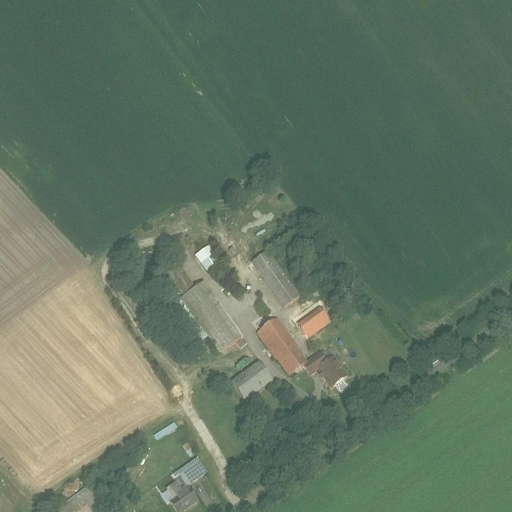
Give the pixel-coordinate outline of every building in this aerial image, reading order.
[(208,248),(196,256),(209,274),(220,266),(208,248)] [(269,254),(255,264),(285,308),(300,298),(269,254)] [(182,300),(196,291),(178,266),(165,275),(168,280),(165,282),(175,297),(178,294),(182,300)] [(241,339),(203,285),(196,291),(182,300),(219,354),(241,339)] [(323,298),(294,319),(308,339),(337,318),(323,298)] [(276,323),(258,336),(275,361),(278,358),(292,378),(306,369),(308,367),(276,323)] [(308,367),(306,369),(311,377),(319,371),(333,390),(348,379),(334,360),(328,365),(322,356),(308,367)] [(272,382),(260,365),(237,382),(248,399),(272,382)] [(154,435),(174,425),(172,420),(152,430),(154,435)] [(176,424),(155,436),(158,441),(179,430),(176,424)] [(197,461),(179,473),(189,488),(206,475),(197,461)] [(166,493),(178,511),(185,511),(198,503),(191,493),(188,495),(184,489),(179,493),(175,487),(166,493)] [(87,488),(57,510),(57,511),(76,511),(95,499),(87,488)]
